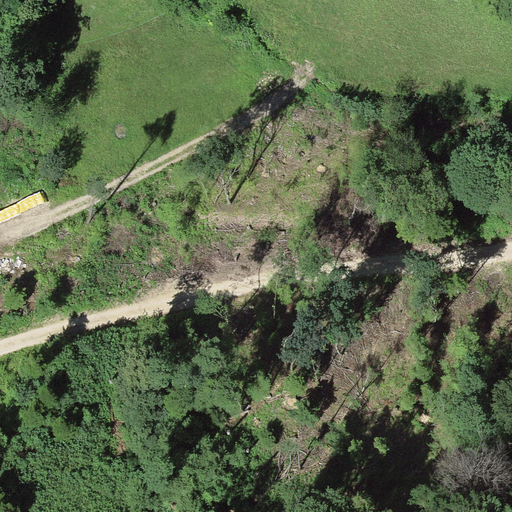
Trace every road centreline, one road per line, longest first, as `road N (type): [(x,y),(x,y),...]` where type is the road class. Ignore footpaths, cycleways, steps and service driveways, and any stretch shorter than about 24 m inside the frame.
road 1 (track): [(0,342),(300,330),(511,303)]
road 2 (track): [(0,141),(114,157),(244,158),(323,144)]
road 3 (track): [(0,127),(112,93),(223,32),(243,0)]
